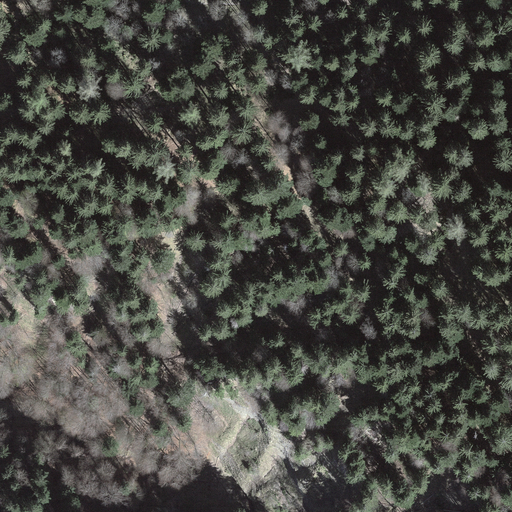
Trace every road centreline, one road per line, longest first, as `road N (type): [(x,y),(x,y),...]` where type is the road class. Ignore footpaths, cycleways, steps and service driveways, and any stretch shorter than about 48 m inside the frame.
road 1 (track): [(350,0),(480,7),(511,30)]
road 2 (track): [(186,0),(203,3),(235,39),(261,96),(273,101)]
